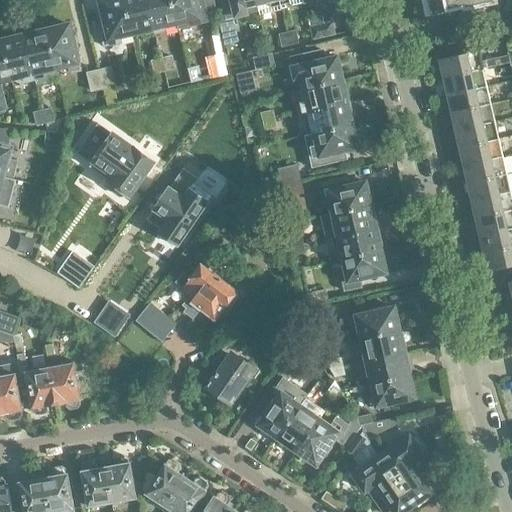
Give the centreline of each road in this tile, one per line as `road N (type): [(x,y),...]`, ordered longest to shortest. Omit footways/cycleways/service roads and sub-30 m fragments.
road 1 (tertiary): [(501,487),(386,0)]
road 2 (residential): [(300,511),(169,421),(0,449)]
